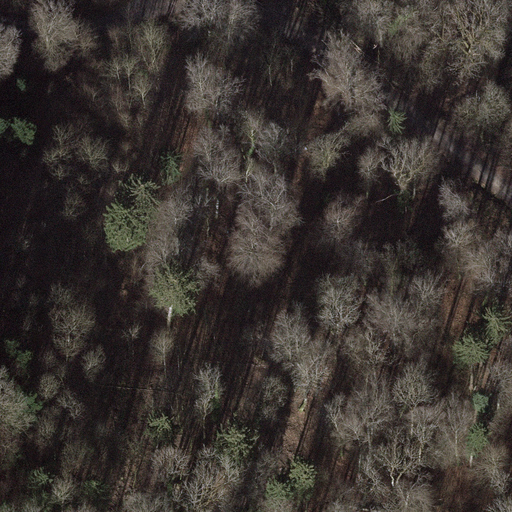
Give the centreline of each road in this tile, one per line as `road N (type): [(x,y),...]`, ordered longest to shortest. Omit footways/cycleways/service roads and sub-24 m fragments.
road 1 (track): [(511,199),(279,22),(231,0)]
road 2 (track): [(154,0),(79,34),(0,20)]
